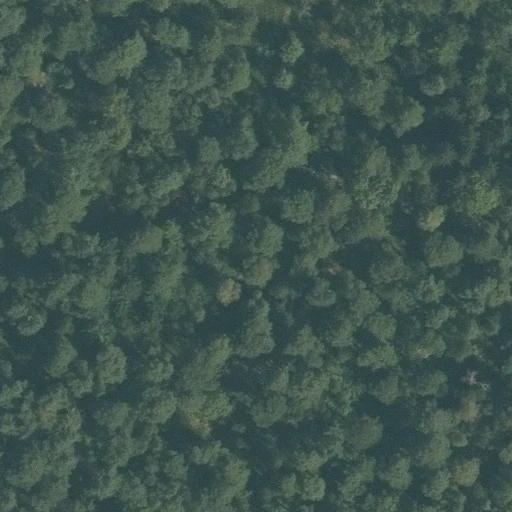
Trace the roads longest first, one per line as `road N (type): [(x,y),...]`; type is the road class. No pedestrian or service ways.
road 1 (track): [(0,82),(511,238)]
road 2 (track): [(88,0),(34,92),(0,90)]
